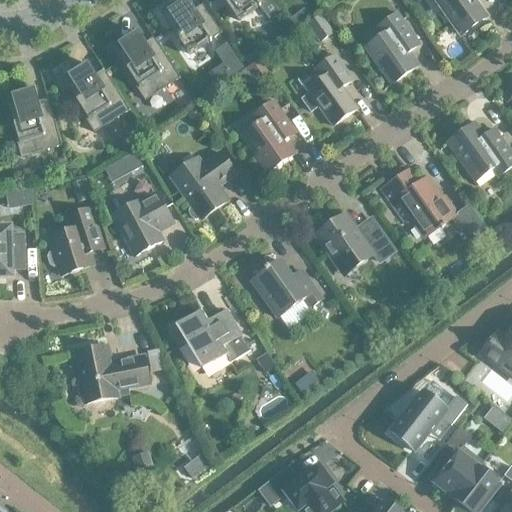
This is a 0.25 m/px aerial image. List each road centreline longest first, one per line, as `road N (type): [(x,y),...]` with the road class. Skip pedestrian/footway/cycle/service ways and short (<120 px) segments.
road 1 (residential): [(6,324),(155,291),(220,258),(511,49)]
road 2 (residential): [(511,290),(328,430),(429,511)]
road 3 (unknown): [(225,511),(341,440)]
